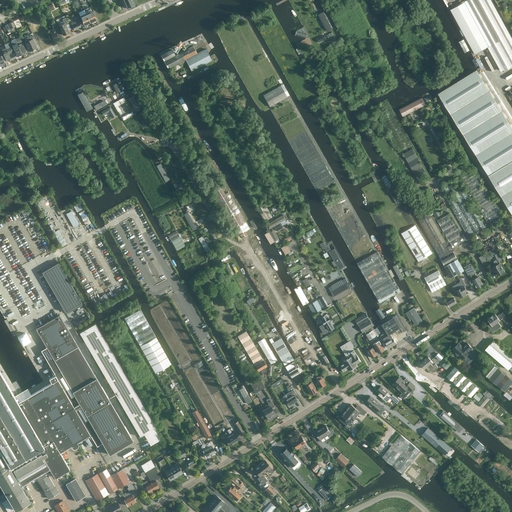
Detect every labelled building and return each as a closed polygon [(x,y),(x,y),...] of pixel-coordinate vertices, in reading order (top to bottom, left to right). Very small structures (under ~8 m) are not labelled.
[(71,0),(72,4),(74,3),(75,9),(81,7),(80,5),(88,2),(87,0),(71,0)] [(492,44),(467,0),(466,0),(451,9),(475,54),(492,44)] [(511,61),(478,0),(472,0),(509,68),(511,66),(511,61)] [(511,47),(486,0),(480,0),(511,57),(511,47)] [(511,37),(491,0),(488,0),(511,43),(511,37)] [(104,15),(107,14),(103,7),(103,6),(98,8),(99,10),(97,11),(95,9),(93,10),(96,16),(98,15),(99,18),(105,15),(104,15)] [(90,7),(84,10),(90,23),(96,20),(91,11),(90,7)] [(84,10),(78,12),(80,16),(85,26),(90,23),(84,10)] [(321,12),(316,15),(325,31),(330,29),(321,12)] [(69,33),(66,25),(68,24),(64,16),(56,20),(63,36),(69,33)] [(74,30),(81,27),(79,23),(78,23),(77,20),(71,23),(74,30)] [(56,32),(59,31),(55,23),(52,24),(52,26),(53,29),(49,31),(54,40),(59,37),(56,32)] [(8,24),(2,26),(4,30),(6,33),(6,34),(11,31),(8,24)] [(33,38),(25,42),(29,51),(37,48),(33,38)] [(17,43),(18,45),(22,55),(27,52),(21,41),(17,43)] [(22,55),(18,45),(17,43),(12,45),(18,57),(22,55)] [(10,46),(6,48),(12,60),(16,58),(13,52),(12,52),(12,50),(10,46)] [(192,71),(212,60),(205,49),(197,53),(193,46),(175,55),(172,49),(161,55),(168,69),(179,63),(180,66),(187,63),(192,71)] [(7,62),(12,60),(6,48),(1,50),(7,62)] [(511,126),(498,103),(503,101),(499,94),(494,97),(477,69),(438,93),(511,213),(511,126)] [(117,92),(122,90),(116,80),(112,83),(117,92)] [(290,96),(283,84),(263,95),(269,107),(290,96)] [(92,108),(83,92),(78,95),(87,111),(92,108)] [(128,99),(136,112),(140,109),(132,96),(128,99)] [(400,110),(403,116),(425,104),(422,98),(400,110)] [(104,101),(94,106),(96,110),(106,105),(104,101)] [(110,107),(101,112),(103,115),(109,112),(111,116),(114,114),(110,107)] [(137,115),(146,128),(150,125),(142,113),(137,115)] [(418,181),(428,176),(412,148),(403,154),(418,181)] [(165,172),(161,174),(172,195),(176,193),(165,172)] [(215,200),(238,240),(242,238),(240,234),(250,229),(228,192),(225,194),(220,186),(211,191),(216,199),(215,200)] [(73,205),(76,212),(83,208),(79,201),(73,205)] [(442,214),(437,206),(431,209),(436,218),(442,214)] [(85,226),(91,223),(83,209),(78,212),(85,226)] [(450,246),(431,214),(429,209),(416,215),(440,258),(442,261),(444,265),(457,258),(454,253),(453,251),(454,250),(453,247),(451,245),(450,246)] [(73,226),(79,223),(71,210),(65,213),(73,226)] [(187,212),(184,214),(193,230),(196,228),(187,212)] [(437,220),(451,245),(453,247),(466,240),(450,213),(437,220)] [(279,223),(285,219),(283,215),(267,225),(269,228),(276,224),(279,223)] [(277,231),(282,228),(280,223),(279,223),(277,224),(277,225),(274,227),(277,231)] [(418,262),(432,253),(415,225),(401,233),(418,262)] [(273,229),(269,232),(275,241),(278,239),(273,229)] [(177,251),(185,246),(176,231),(168,235),(177,251)] [(209,249),(202,236),(198,238),(206,251),(209,249)] [(286,244),(281,248),(285,255),(291,252),(286,244)] [(495,271),(496,270),(498,274),(504,271),(501,266),(502,266),(499,261),(502,260),(494,248),(479,257),(482,262),(495,254),(496,256),(498,259),(494,261),(496,264),(494,265),(494,266),(493,266),(494,266),(492,267),(492,268),(494,271),(495,271)] [(334,249),(329,252),(339,269),(344,266),(334,249)] [(400,292),(377,251),(357,263),(380,303),(400,292)] [(457,259),(449,264),(444,266),(451,278),(464,270),(457,259)] [(152,279),(157,276),(148,262),(144,265),(152,279)] [(58,263),(42,272),(65,312),(81,302),(58,263)] [(470,275),(475,272),(474,270),(475,270),(472,265),(471,265),(470,264),(465,267),(466,268),(466,269),(468,273),(469,274),(470,275)] [(397,266),(394,267),(400,280),(404,278),(397,265),(396,266),(397,266)] [(425,277),(432,292),(446,285),(438,270),(425,277)] [(477,288),(483,285),(478,276),(469,281),(470,282),(471,285),(472,285),(475,284),(477,288)] [(461,297),(462,296),(466,294),(465,292),(467,290),(462,282),(459,283),(461,287),(456,290),(461,297)] [(307,297),(301,286),(297,288),(305,303),(310,301),(308,297),(307,297)] [(354,291),(338,300),(341,306),(357,297),(354,291)] [(33,299),(38,308),(46,303),(40,295),(33,299)] [(328,306),(322,297),(308,305),(314,314),(328,306)] [(449,306),(456,302),(454,297),(447,302),(449,306)] [(195,363),(227,423),(235,419),(206,364),(202,364),(198,365),(199,362),(201,362),(168,299),(150,309),(157,323),(159,322),(159,325),(163,325),(164,328),(164,329),(162,329),(165,337),(169,337),(173,345),(177,345),(177,349),(180,349),(180,350),(185,358),(179,361),(180,363),(189,358),(192,362),(197,360),(197,363),(195,363)] [(413,308),(406,313),(410,319),(411,318),(416,325),(422,321),(413,308)] [(140,346),(156,337),(140,309),(124,318),(140,346)] [(487,326),(492,333),(501,327),(498,322),(500,320),(502,318),(511,327),(511,318),(505,311),(500,315),(499,314),(497,316),(495,314),(488,319),(491,323),(487,326)] [(334,328),(326,315),(326,314),(324,315),(323,313),(323,312),(320,314),(322,317),(321,317),(321,318),(322,317),(330,331),(329,331),(330,331),(335,328),(334,328)] [(390,319),(382,324),(387,334),(385,335),(384,334),(383,334),(381,335),(381,336),(380,337),(382,340),(383,339),(385,341),(383,342),(387,349),(396,343),(395,341),(405,335),(403,332),(406,331),(406,330),(408,329),(398,314),(396,312),(389,317),(390,319)] [(359,325),(370,319),(369,318),(367,314),(366,313),(355,319),(359,325)] [(50,468),(53,474),(55,477),(69,469),(60,452),(71,446),(72,448),(74,448),(78,447),(78,444),(77,442),(90,434),(97,446),(102,443),(109,454),(133,441),(59,315),(36,329),(49,352),(44,355),(55,375),(49,379),(51,382),(18,402),(1,373),(0,371),(0,484),(15,510),(30,501),(21,485),(36,476),(46,471),(50,468)] [(370,319),(359,325),(359,326),(362,332),(373,326),(370,319)] [(156,427),(95,323),(79,332),(83,338),(85,341),(92,354),(96,360),(96,361),(123,408),(124,409),(140,436),(144,434),(154,428),(156,427)] [(462,331),(466,335),(471,331),(467,326),(462,331)] [(365,335),(369,340),(377,335),(374,329),(365,335)] [(238,336),(254,363),(262,359),(246,331),(238,336)] [(154,371),(170,362),(156,337),(140,346),(154,371)] [(271,344),(282,361),(284,366),(294,360),(291,355),(281,338),(271,344)] [(277,360),(264,339),(258,342),(271,364),(277,360)] [(485,349),(508,369),(509,368),(511,364),(511,355),(511,356),(493,340),(485,349)] [(379,341),(374,344),(379,354),(385,350),(379,341)] [(473,359),(477,355),(472,350),(471,351),(470,350),(472,348),(467,343),(463,347),(459,343),(453,349),(455,352),(454,353),(458,356),(458,355),(462,359),(466,355),(468,357),(470,356),(473,359)] [(340,366),(344,372),(348,369),(349,370),(349,371),(357,366),(357,365),(357,366),(356,364),(360,361),(361,362),(361,361),(357,355),(354,351),(354,350),(354,351),(352,348),(354,347),(347,351),(348,351),(349,352),(348,352),(349,353),(351,356),(348,358),(347,359),(343,361),(344,361),(345,363),(340,366),(340,365),(340,366)] [(366,352),(368,351),(372,358),(377,355),(373,348),(369,350),(368,347),(364,349),(366,352)] [(309,364),(314,360),(310,353),(304,356),(309,364)] [(424,360),(434,372),(436,370),(436,369),(438,367),(435,364),(433,366),(432,366),(433,365),(432,364),(433,363),(428,356),(424,360)] [(255,365),(258,371),(267,366),(262,358),(262,359),(254,363),(252,364),(253,366),(255,365)] [(189,359),(180,364),(183,369),(192,364),(189,359)] [(434,372),(424,360),(420,363),(425,369),(427,368),(427,369),(430,373),(431,373),(431,374),(434,372)] [(446,361),(442,365),(446,369),(450,365),(446,361)] [(285,366),(291,377),(303,371),(298,363),(295,365),(293,362),(285,366)] [(446,376),(471,397),(479,388),(454,367),(450,372),(446,376)] [(511,382),(511,379),(498,368),(488,379),(505,391),(511,382)] [(323,378),(322,378),(320,375),(316,377),(318,380),(317,381),(321,387),(326,385),(324,381),(325,381),(323,378)] [(415,386),(410,382),(408,384),(406,383),(399,377),(398,379),(396,379),(395,381),(395,382),(394,383),(397,386),(397,388),(398,389),(399,389),(403,392),(406,389),(407,389),(408,388),(410,391),(415,386)] [(260,378),(250,384),(254,391),(255,393),(265,387),(260,378)] [(271,383),(273,388),(283,384),(281,379),(271,383)] [(309,383),(306,385),(312,395),(313,395),(314,395),(314,394),(315,393),(318,391),(311,380),(308,382),(309,383)] [(376,390),(379,393),(380,394),(379,395),(386,401),(389,397),(396,403),(399,400),(392,394),(391,395),(384,390),(385,389),(380,385),(376,390)] [(292,394),(285,399),(289,405),(297,400),(294,396),(297,394),(291,386),(287,388),(289,392),(290,392),(292,394)] [(486,390),(484,393),(483,392),(482,393),(485,395),(478,403),(483,407),(490,399),(491,400),(494,397),(486,390)] [(476,393),(475,394),(472,398),(477,403),(480,399),(479,397),(481,394),(479,392),(477,394),(476,393)] [(385,408),(370,396),(366,401),(377,411),(380,413),(382,411),(383,412),(383,411),(383,410),(384,409),(385,408)] [(262,410),(269,420),(276,416),(274,412),(277,410),(275,407),(272,409),(271,408),(275,406),(270,398),(266,400),(268,404),(264,407),(265,408),(262,410)] [(348,406),(345,409),(355,417),(360,412),(364,415),(367,412),(361,407),(359,410),(351,404),(349,406),(348,406)] [(169,407),(163,411),(166,416),(172,413),(169,407)] [(355,417),(345,409),(343,413),(341,416),(344,418),(342,421),(347,425),(349,422),(350,423),(355,417)] [(211,435),(201,417),(197,410),(192,413),(196,420),(196,419),(206,438),(211,435)] [(262,426),(265,424),(259,414),(256,415),(262,426)] [(456,422),(455,423),(446,415),(443,418),(456,430),(460,426),(456,422)] [(238,422),(234,424),(241,436),(245,434),(238,422)] [(315,431),(320,439),(327,434),(328,436),(334,432),(331,428),(329,430),(326,425),(315,431)] [(230,435),(235,442),(240,439),(235,431),(232,433),(229,428),(227,430),(230,435)] [(451,448),(428,428),(422,435),(445,455),(451,448)] [(227,430),(224,432),(227,436),(224,438),(229,446),(235,442),(230,435),(227,430)] [(420,451),(400,435),(382,457),(402,473),(420,451)] [(302,436),(297,439),(306,452),(310,450),(305,443),(306,443),(302,436)] [(202,448),(198,450),(202,456),(205,455),(206,458),(211,455),(205,445),(201,437),(192,442),(194,445),(198,442),(199,444),(202,443),(202,445),(202,446),(201,447),(202,448)] [(306,452),(297,439),(293,442),(298,449),(298,448),(303,455),(306,452)] [(471,445),(479,452),(484,446),(476,439),(471,445)] [(205,445),(211,455),(215,453),(212,447),(214,446),(211,441),(208,443),(207,443),(205,444),(205,445)] [(281,453),(293,466),(299,461),(287,448),(286,448),(287,449),(282,454),(281,453)] [(179,458),(186,454),(183,449),(176,452),(179,458)] [(146,451),(140,455),(141,458),(139,459),(141,463),(150,459),(146,451)] [(341,454),(336,460),(343,467),(348,461),(341,454)] [(188,460),(185,462),(189,468),(197,464),(193,457),(189,459),(188,458),(187,459),(188,460)] [(150,483),(154,490),(159,487),(155,481),(161,477),(159,474),(151,460),(141,465),(145,472),(151,482),(150,483)] [(262,461),(259,464),(266,472),(269,470),(271,473),(274,471),(265,460),(263,462),(262,461)] [(316,461),(310,467),(315,472),(321,467),(316,461)] [(170,468),(167,470),(166,469),(164,471),(170,481),(183,473),(177,463),(174,464),(175,465),(173,466),(172,465),(170,467),(170,468)] [(266,472),(259,464),(256,467),(254,469),(260,476),(257,478),(262,484),(265,482),(264,481),(266,479),(263,475),(266,472)] [(358,476),(362,472),(354,464),(350,469),(358,476)] [(118,489),(106,468),(85,480),(96,500),(118,489)] [(70,470),(61,475),(76,501),(85,496),(70,470)] [(59,493),(46,471),(36,476),(45,491),(49,498),(59,493)] [(226,491),(234,499),(239,494),(233,489),(235,487),(238,489),(243,484),(239,480),(239,481),(233,476),(228,481),(233,485),(231,487),(230,487),(226,491)] [(144,488),(146,487),(149,493),(154,490),(150,483),(148,483),(147,481),(141,484),(144,488)] [(126,494),(132,503),(136,501),(132,494),(134,493),(133,490),(135,489),(131,482),(127,484),(129,487),(127,488),(129,492),(126,494)] [(331,495),(321,484),(316,488),(327,500),(331,495)] [(265,490),(271,495),(275,491),(269,486),(265,490)] [(125,498),(124,499),(128,506),(132,503),(126,494),(125,495),(124,494),(122,495),(123,496),(124,495),(125,498)] [(217,496),(216,496),(204,509),(206,511),(221,511),(227,505),(217,496)] [(294,509),(297,507),(289,497),(286,499),(294,509)] [(58,511),(69,511),(63,500),(54,505),(58,511)] [(271,511),(276,507),(270,502),(263,511),(271,511)] [(118,503),(107,508),(109,511),(116,511),(121,509),(118,503)] [(308,511),(311,509),(307,503),(299,507),(301,511),(303,511),(307,510),(308,511)]
